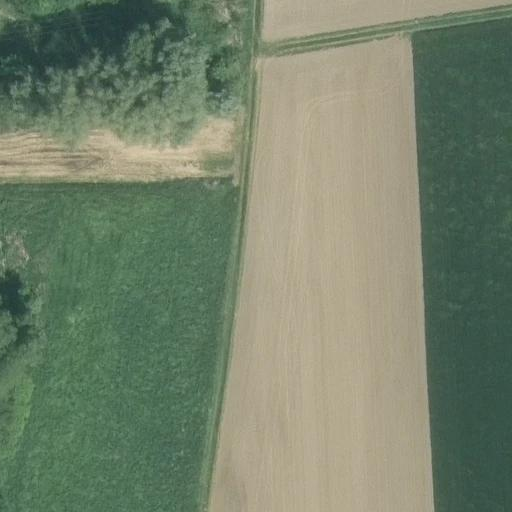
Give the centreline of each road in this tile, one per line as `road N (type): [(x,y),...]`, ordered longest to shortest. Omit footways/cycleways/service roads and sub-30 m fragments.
road 1 (track): [(253,0),(239,173),(223,198),(194,206),(0,201)]
road 2 (track): [(239,173),(232,316),(199,511)]
road 3 (track): [(251,52),(511,12)]
